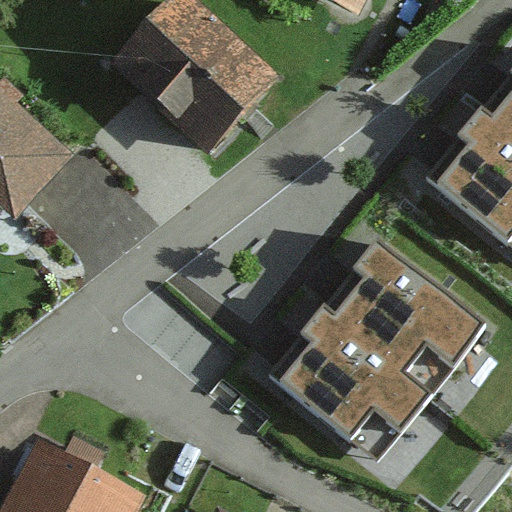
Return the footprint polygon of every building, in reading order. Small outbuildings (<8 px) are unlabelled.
[(281,88),(186,0),(180,0),(112,73),(209,164),(281,88)] [(311,0),(357,24),(369,0),(311,0)] [(0,207),(19,225),(79,163),(0,88),(0,207)] [(511,110),(494,132),(511,147),(511,110)] [(511,248),(511,147),(494,132),(482,122),(459,150),(471,161),(440,198),(508,254),(511,248)] [(427,352),(454,374),(485,336),(379,248),(356,275),(368,285),(337,323),(404,379),(427,352)] [(373,418),(400,441),(432,402),(404,379),(337,323),(325,313),(302,342),(314,352),(283,389),(351,445),(373,418)] [(142,511),(145,507),(38,450),(4,511),(142,511)]
